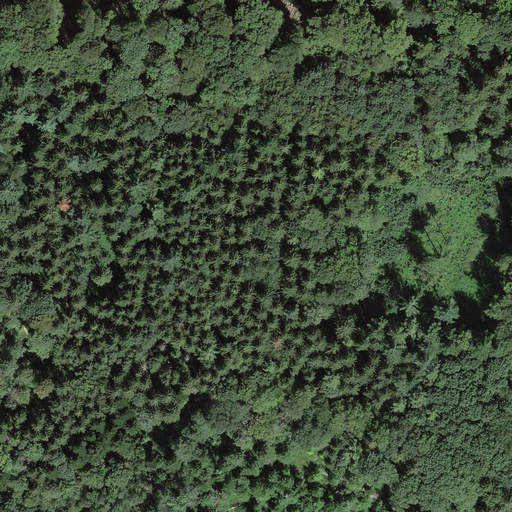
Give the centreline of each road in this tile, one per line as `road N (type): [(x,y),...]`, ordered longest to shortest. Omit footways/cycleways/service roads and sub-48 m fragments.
road 1 (track): [(511,489),(392,421),(69,305),(0,272)]
road 2 (track): [(286,0),(438,37),(511,44)]
road 3 (track): [(0,5),(80,13),(142,0)]
